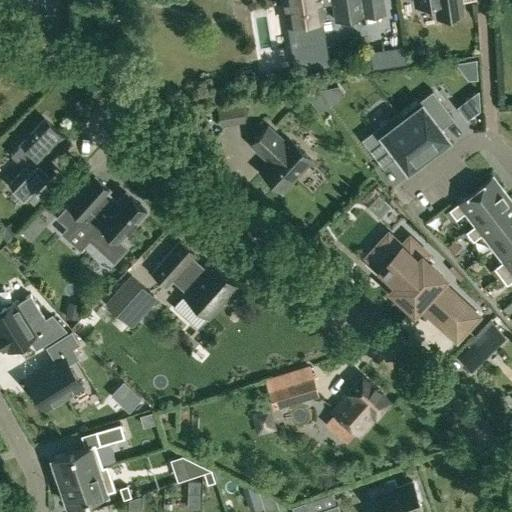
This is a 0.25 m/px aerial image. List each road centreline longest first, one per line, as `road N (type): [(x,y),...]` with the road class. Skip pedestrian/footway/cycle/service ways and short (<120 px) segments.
road 1 (residential): [(511,471),(50,41),(44,0)]
road 2 (residential): [(511,161),(490,139),(473,141),(408,190)]
